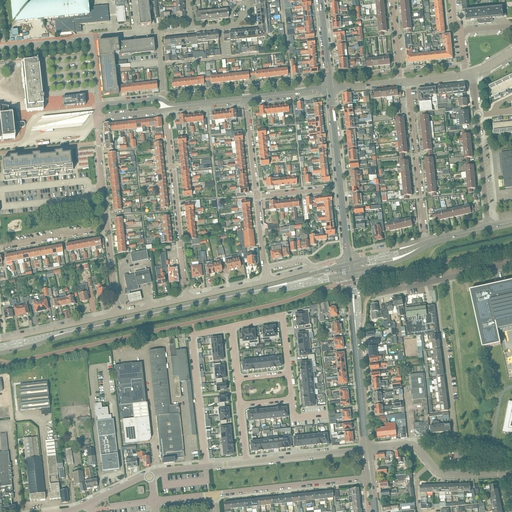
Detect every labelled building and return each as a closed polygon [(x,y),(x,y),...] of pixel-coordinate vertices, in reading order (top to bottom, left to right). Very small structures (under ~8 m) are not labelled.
[(105,6),(105,5),(92,7),(92,6),(89,4),(86,2),(86,0),(11,0),(13,14),(13,21),(15,20),(17,17),(19,18),(15,23),(55,19),(57,33),(72,32),(75,35),(75,32),(76,32),(81,32),(81,26),(79,26),(79,25),(109,22),(107,6),(105,6)] [(283,0),(284,9),(290,8),(292,8),(291,3),(301,2),(310,1),(310,0),(283,0)] [(505,7),(466,11),(467,21),(474,20),(477,20),(478,22),(480,24),(491,23),(493,21),(492,18),(495,18),(503,17),(506,16),(505,7)] [(152,8),(138,9),(140,25),(151,24),(150,19),(153,18),(150,18),(149,8),(152,8)] [(331,10),(332,17),(346,15),(345,11),(347,11),(347,8),(345,9),(331,10)] [(312,22),(303,23),(300,23),(300,26),(292,27),(291,24),(286,25),(287,30),(297,29),(312,27),(312,22)] [(412,32),(411,23),(403,24),(404,30),(408,30),(408,33),(412,32)] [(267,26),(258,27),(259,29),(266,35),(268,33),(271,33),(272,31),(272,28),(270,27),(267,27),(267,26)] [(386,26),(378,27),(379,36),(383,35),(383,32),(387,32),(386,26)] [(266,35),(259,29),(256,29),(257,38),(258,38),(258,40),(262,40),(262,38),(265,37),(266,35)] [(235,40),(235,31),(226,32),(227,38),(230,38),(230,41),(231,41),(231,43),(232,43),(234,43),(235,42),(235,40)] [(98,42),(98,45),(99,57),(98,57),(97,55),(101,95),(119,93),(116,69),(130,68),(130,67),(115,69),(115,65),(130,64),(127,64),(126,61),(115,62),(114,55),(119,54),(119,56),(155,52),(154,39),(118,43),(118,40),(102,42),(100,41),(100,42),(98,42)] [(444,52),(442,52),(443,59),(453,58),(452,46),(444,47),(444,52)] [(44,89),(44,87),(42,66),(41,66),(41,67),(39,67),(38,60),(33,61),(33,62),(21,63),(26,110),(27,112),(43,110),(43,108),(44,108),(46,105),(47,102),(47,98),(46,98),(47,99),(44,99),(44,96),(42,96),(41,92),(43,91),(44,89)] [(291,60),(292,70),(292,75),(298,74),(297,69),(301,69),(301,67),(294,67),(293,60),(291,60)] [(210,77),(210,71),(207,72),(208,80),(211,80),(211,84),(217,83),(217,76),(210,77)] [(511,78),(510,75),(503,79),(508,89),(511,87),(511,78)] [(503,79),(496,82),(501,93),(508,89),(503,79)] [(496,82),(489,86),(490,89),(489,89),(489,94),(490,94),(492,93),(493,96),(501,93),(496,82)] [(453,97),(453,99),(465,98),(465,93),(466,93),(465,93),(464,90),(465,90),(465,84),(455,85),(455,86),(452,86),(453,97)] [(439,94),(436,94),(437,104),(438,104),(438,109),(444,109),(443,104),(447,103),(447,102),(446,98),(445,86),(438,87),(439,94)] [(452,86),(445,86),(446,98),(453,97),(452,86)] [(437,104),(436,94),(436,87),(418,89),(419,102),(419,103),(420,112),(432,110),(431,98),(432,98),(433,106),(435,106),(435,110),(438,110),(438,109),(438,104),(437,104)] [(392,89),(392,96),(401,95),(401,92),(398,92),(397,88),(392,89)] [(381,97),(380,90),(374,90),(375,94),(371,95),(372,98),(381,97)] [(64,107),(86,104),(85,95),(63,97),(64,107)] [(282,105),(283,113),(288,112),(289,114),(292,114),(291,105),(288,106),(288,105),(282,105)] [(20,128),(22,128),(23,128),(23,127),(24,127),(25,126),(25,125),(25,124),(24,123),(23,122),(22,122),(20,122),(17,111),(16,110),(17,110),(14,109),(12,108),(9,107),(6,107),(4,106),(2,106),(0,106),(0,139),(15,138),(13,123),(18,123),(20,128)] [(266,114),(265,107),(259,107),(259,112),(255,113),(257,125),(261,125),(260,116),(266,115),(266,114)] [(229,111),(230,119),(241,118),(240,110),(235,110),(229,111)] [(432,112),(428,112),(424,113),(424,116),(421,117),(421,122),(429,121),(428,116),(433,116),(432,112)] [(41,120),(31,134),(78,130),(80,130),(93,114),(55,118),(41,120)] [(203,114),(196,115),(197,122),(203,121),(204,125),(203,126),(203,129),(206,128),(205,125),(207,125),(206,119),(203,119),(203,114)] [(186,123),(185,116),(185,115),(179,116),(179,121),(176,122),(176,124),(180,124),(186,124),(186,123)] [(397,125),(404,124),(404,118),(400,119),(400,115),(396,116),(397,125)] [(155,127),(155,128),(155,131),(157,131),(157,134),(154,135),(155,140),(163,139),(162,127),(161,118),(154,119),(155,127)] [(458,119),(459,123),(457,124),(457,126),(469,125),(468,118),(461,119),(458,119)] [(148,120),(141,121),(142,128),(142,130),(142,133),(149,132),(149,129),(149,127),(148,120)] [(136,129),(135,121),(128,122),(129,130),(129,131),(130,140),(134,140),(133,131),(136,130),(136,129)] [(509,122),(501,123),(502,134),(510,133),(509,122)] [(123,130),(122,123),(115,123),(116,131),(116,135),(120,134),(120,136),(120,138),(122,137),(124,137),(123,132),(123,130)] [(501,123),(493,124),(494,135),(502,134),(501,123)] [(109,124),(103,124),(105,150),(113,149),(113,144),(111,145),(110,132),(109,124)] [(463,141),(471,140),(470,134),(466,135),(466,132),(462,132),(463,141)] [(431,144),(424,145),(424,151),(428,151),(428,154),(432,153),(431,144)] [(407,153),(407,147),(399,148),(400,157),(404,156),(403,153),(407,153)] [(504,176),(511,175),(511,151),(501,152),(503,172),(504,172),(504,176)] [(472,152),(464,153),(465,162),(469,161),(469,158),(472,158),(472,152)] [(55,155),(47,156),(49,172),(72,170),(70,153),(62,154),(62,153),(55,153),(55,155)] [(32,157),(25,158),(26,175),(49,172),(47,156),(40,156),(40,155),(32,156),(32,157)] [(426,165),(433,164),(432,155),(428,155),(429,159),(425,159),(426,165)] [(2,160),(4,177),(26,175),(25,158),(17,159),(17,157),(10,158),(10,159),(2,160)] [(401,168),(409,167),(408,161),(404,161),(404,158),(400,158),(401,168)] [(466,172),(474,171),(473,165),(469,166),(469,163),(465,163),(466,172)] [(306,168),(302,169),(302,172),(304,172),(305,184),(311,183),(310,178),(310,175),(307,176),(306,168)] [(328,170),(313,172),(313,174),(320,174),(321,180),(314,180),(314,183),(329,181),(328,170)] [(511,175),(504,176),(503,176),(505,188),(511,187),(511,175)] [(274,187),(273,179),(266,179),(266,180),(262,180),(263,183),(267,183),(267,188),(274,187)] [(476,189),(475,183),(467,184),(468,193),(472,192),(472,189),(476,189)] [(247,186),(240,187),(239,187),(240,194),(237,194),(237,197),(245,196),(244,193),(248,193),(248,186),(247,186)] [(437,196),(436,187),(428,188),(429,194),(432,193),(433,196),(437,196)] [(412,195),(411,190),(403,190),(401,191),(401,197),(404,196),(404,199),(408,199),(408,196),(412,195)] [(304,216),(307,216),(307,214),(309,213),(309,206),(312,206),(311,203),(311,198),(305,199),(306,206),(303,206),(304,216)] [(293,207),(292,200),(286,201),(287,208),(288,212),(292,211),(292,214),(295,214),(295,211),(293,211),(293,207)] [(160,202),(160,205),(155,206),(156,212),(160,212),(159,209),(168,208),(168,201),(160,202)] [(276,209),(275,201),(269,202),(269,203),(265,203),(265,211),(270,210),(276,210),(276,209)] [(370,209),(370,205),(360,206),(360,207),(355,208),(355,207),(354,207),(355,214),(364,213),(364,210),(370,209)] [(464,207),(465,215),(471,213),(470,210),(473,209),(472,205),(464,207)] [(443,220),(441,212),(432,214),(433,218),(436,217),(437,221),(443,220)] [(405,220),(407,228),(412,226),(412,223),(415,222),(414,218),(405,220)] [(372,221),(372,224),(372,227),(374,227),(375,234),(374,235),(375,241),(383,239),(382,232),(384,232),(383,220),(378,220),(372,221)] [(395,230),(394,223),(385,224),(386,228),(389,228),(390,231),(395,230)] [(294,232),(293,227),(293,226),(279,228),(280,235),(285,234),(287,234),(290,234),(290,233),(291,233),(294,232)] [(334,228),(325,229),(326,236),(335,235),(334,228)] [(325,229),(319,229),(319,234),(315,234),(315,235),(316,241),(326,240),(326,236),(325,229)] [(240,232),(237,232),(239,242),(240,249),(245,248),(255,247),(254,239),(253,230),(252,230),(248,231),(245,231),(243,231),(240,232)] [(274,244),(277,259),(282,258),(280,250),(278,250),(277,244),(275,245),(275,244),(274,244)] [(246,254),(245,248),(240,249),(241,251),(242,254),(243,254),(244,259),(247,259),(248,266),(255,265),(255,256),(252,256),(252,253),(246,254)] [(148,259),(146,250),(130,253),(132,263),(148,259)] [(242,254),(241,251),(238,252),(238,254),(231,255),(232,260),(234,269),(240,267),(238,258),(242,257),(242,254)] [(203,261),(201,252),(198,253),(199,263),(198,263),(199,267),(192,268),(193,277),(201,276),(200,270),(204,270),(203,262),(203,261)] [(234,269),(232,260),(229,261),(228,257),(225,258),(226,261),(225,261),(227,270),(234,269)] [(217,263),(213,264),(215,273),(222,272),(220,263),(219,263),(219,259),(216,260),(217,263)] [(215,273),(213,264),(210,265),(209,261),(206,262),(207,266),(209,275),(215,273)] [(165,277),(164,272),(163,269),(159,270),(161,276),(157,277),(158,285),(165,284),(164,277),(165,277)] [(177,281),(177,276),(177,275),(178,275),(177,273),(176,273),(175,269),(169,269),(170,282),(177,281)] [(127,276),(127,274),(124,275),(127,289),(124,290),(125,294),(128,293),(128,291),(138,288),(137,286),(151,283),(149,271),(127,276)] [(93,285),(97,284),(99,297),(106,297),(105,288),(101,289),(101,284),(98,284),(97,276),(92,276),(93,285)] [(511,281),(503,283),(498,285),(470,291),(483,348),(501,344),(498,331),(511,328),(511,281)] [(86,284),(77,286),(79,294),(79,297),(81,302),(88,301),(87,296),(87,294),(88,294),(86,284)] [(54,292),(56,300),(53,300),(54,308),(61,307),(59,299),(57,291),(54,292)] [(66,297),(68,305),(74,304),(73,296),(66,297)] [(41,311),(39,299),(34,300),(33,297),(30,298),(32,304),(33,304),(35,312),(41,311)] [(59,299),(61,307),(61,306),(68,305),(66,297),(66,298),(59,299)] [(20,306),(22,315),(29,314),(26,303),(25,298),(22,299),(23,305),(20,306)] [(39,299),(41,311),(48,310),(45,298),(39,299)] [(399,312),(398,298),(393,298),(393,303),(387,303),(388,308),(389,312),(393,311),(393,307),(396,307),(396,310),(397,310),(397,313),(400,313),(400,312),(399,312)] [(22,315),(20,306),(17,307),(15,300),(12,300),(14,307),(16,316),(21,315),(21,316),(22,315)] [(328,302),(317,304),(320,322),(325,322),(324,318),(324,316),(323,314),(330,313),(331,315),(331,317),(332,317),(337,316),(336,307),(328,308),(327,302),(328,302)] [(386,316),(386,313),(386,310),(385,310),(378,311),(377,304),(371,304),(373,316),(376,315),(377,318),(383,318),(383,319),(386,318),(386,316)] [(406,306),(407,311),(408,318),(408,319),(409,321),(410,321),(410,322),(406,322),(407,325),(408,336),(433,333),(438,333),(435,306),(434,305),(431,305),(431,306),(431,307),(428,308),(427,307),(425,307),(425,304),(406,306)] [(13,317),(12,312),(10,306),(1,308),(2,313),(4,312),(5,319),(13,317)] [(303,313),(295,314),(296,317),(295,317),(296,320),(309,319),(308,313),(310,313),(309,310),(309,309),(303,310),(303,313)] [(391,328),(395,328),(395,323),(394,323),(394,321),(391,321),(390,315),(389,315),(387,315),(388,328),(391,328)] [(309,319),(296,320),(296,323),(297,326),(304,325),(305,329),(311,328),(311,324),(310,324),(309,319)] [(270,326),(268,327),(270,340),(276,339),(279,339),(278,333),(275,333),(275,326),(273,326),(273,325),(269,326),(270,326)] [(263,334),(260,335),(260,341),(264,341),(264,340),(270,340),(268,327),(262,327),(263,334)] [(305,333),(297,334),(298,340),(310,338),(309,333),(312,333),(311,329),(305,330),(305,333)] [(242,339),(239,339),(240,346),(243,345),(243,344),(249,344),(248,330),(245,331),(241,331),(242,339)] [(251,330),(248,330),(249,344),(255,343),(255,344),(259,344),(258,337),(255,338),(254,330),(251,330)] [(175,397),(181,396),(179,382),(182,382),(188,431),(188,436),(196,436),(190,381),(186,350),(176,351),(174,337),(168,337),(175,397)] [(383,338),(375,339),(368,340),(368,346),(380,344),(379,342),(386,341),(385,338),(383,338)] [(343,343),(328,345),(323,345),(323,351),(329,351),(328,347),(335,347),(335,349),(343,349),(343,343)] [(369,355),(369,357),(386,355),(386,351),(377,352),(377,349),(384,349),(384,345),(381,345),(381,346),(368,347),(369,355)] [(184,457),(178,405),(170,406),(164,349),(149,351),(161,460),(162,460),(163,464),(175,463),(174,459),(184,457)] [(311,349),(299,350),(299,356),(308,356),(308,359),(314,358),(314,354),(309,355),(308,350),(311,349)] [(308,362),(300,363),(301,368),(300,368),(300,369),(313,367),(312,362),(315,361),(314,358),(308,359),(308,362)] [(120,365),(114,366),(120,420),(122,420),(125,444),(146,442),(145,433),(150,433),(146,392),(145,392),(141,363),(136,364),(136,363),(120,364),(120,365)] [(214,367),(212,368),(213,374),(224,372),(223,366),(221,367),(220,363),(214,364),(214,367)] [(224,372),(213,374),(214,374),(214,379),(216,379),(216,382),(222,382),(222,379),(225,378),(224,372)] [(409,375),(412,400),(413,400),(414,405),(422,404),(422,407),(428,407),(427,398),(424,373),(409,375)] [(50,414),(49,408),(47,382),(19,385),(22,410),(41,408),(42,415),(50,414)] [(216,385),(214,386),(214,392),(226,391),(225,384),(222,385),(222,382),(216,382),(216,385)] [(392,383),(393,390),(398,390),(402,390),(401,387),(400,382),(392,383)] [(333,396),(348,395),(347,387),(339,388),(339,390),(339,391),(339,393),(333,393),(333,396)] [(227,396),(217,397),(218,406),(225,406),(224,402),(227,402),(227,396)] [(502,432),(511,434),(511,401),(508,401),(502,432)] [(101,403),(94,403),(96,417),(97,416),(98,421),(96,422),(102,466),(103,471),(114,470),(114,471),(117,470),(119,469),(119,464),(113,420),(111,420),(111,417),(108,417),(108,415),(107,407),(102,407),(101,403)] [(225,409),(225,406),(218,406),(219,415),(229,414),(228,408),(225,409)] [(429,433),(428,411),(424,411),(424,418),(420,418),(420,422),(414,422),(414,429),(414,433),(414,434),(415,433),(417,435),(417,436),(423,435),(426,435),(429,435),(429,433)] [(405,413),(402,414),(394,414),(395,423),(385,424),(385,428),(377,428),(378,438),(397,436),(397,434),(404,433),(404,438),(407,438),(405,413)] [(229,420),(229,414),(219,415),(220,424),(227,424),(226,420),(229,420)] [(350,415),(330,417),(330,424),(333,424),(336,424),(335,420),(342,419),(342,421),(351,420),(350,415)] [(0,435),(2,451),(0,451),(0,511),(12,511),(15,511),(14,505),(12,505),(11,495),(12,495),(12,492),(13,492),(11,480),(12,478),(11,477),(11,476),(12,473),(10,473),(10,471),(11,469),(9,468),(9,466),(11,464),(10,463),(8,452),(6,433),(0,433),(0,435)] [(352,437),(331,440),(332,446),(338,445),(338,442),(344,441),(345,443),(353,442),(352,437)] [(32,438),(29,438),(24,438),(29,491),(28,491),(28,495),(30,495),(30,500),(31,500),(31,501),(31,500),(40,499),(41,500),(45,500),(45,498),(45,493),(44,493),(41,457),(34,457),(32,438)] [(60,498),(56,455),(54,440),(45,441),(47,456),(51,492),(49,492),(50,500),(60,498)] [(400,451),(395,451),(395,456),(396,459),(398,459),(398,465),(402,464),(405,464),(404,458),(401,458),(400,451)] [(392,455),(391,452),(377,453),(377,459),(385,458),(385,461),(389,461),(389,457),(393,457),(393,455),(392,455)] [(143,462),(143,466),(150,465),(149,456),(145,457),(144,455),(140,455),(140,462),(143,462)] [(92,469),(89,469),(92,488),(97,487),(96,479),(94,479),(92,469)] [(82,471),(72,473),(74,485),(79,484),(80,492),(85,491),(82,471)] [(412,478),(405,479),(406,489),(413,488),(412,478)] [(385,481),(380,482),(380,488),(385,487),(388,487),(388,484),(393,483),(396,483),(396,484),(399,483),(399,479),(388,481),(385,481)] [(489,486),(490,489),(487,489),(488,493),(498,490),(496,484),(489,486)] [(348,497),(360,495),(359,491),(358,491),(358,488),(348,489),(348,492),(348,497)] [(413,488),(406,489),(406,493),(409,492),(409,497),(414,497),(413,488)] [(59,491),(60,498),(61,498),(62,503),(68,503),(67,490),(59,491)] [(498,490),(488,493),(489,499),(490,498),(499,496),(498,490)] [(326,498),(326,492),(319,493),(319,499),(320,502),(326,501),(326,502),(328,502),(328,498),(326,498)] [(313,500),(311,500),(312,504),(314,504),(314,500),(319,499),(319,493),(312,493),(313,500)] [(299,502),(298,495),(292,495),(292,502),(298,502),(298,505),(301,505),(300,501),(299,502)] [(360,499),(360,495),(348,497),(349,503),(360,502),(359,499),(360,499)] [(286,503),(285,496),(278,497),(279,504),(284,503),(285,507),(287,507),(287,503),(286,503)] [(500,503),(499,496),(490,498),(491,505),(493,504),(500,503)] [(272,505),(272,498),(265,498),(265,505),(271,505),(271,508),(273,508),(273,504),(272,505)] [(251,500),(245,500),(245,507),(244,508),(244,511),(247,511),(247,509),(252,509),(252,507),(251,500)] [(232,509),(231,509),(230,511),(233,511),(233,509),(238,508),(238,501),(231,502),(232,509)] [(414,503),(387,506),(382,506),(383,511),(391,511),(390,509),(411,507),(414,508),(414,503)]
